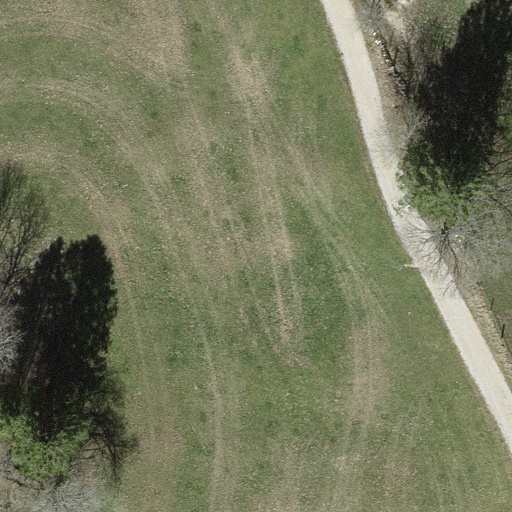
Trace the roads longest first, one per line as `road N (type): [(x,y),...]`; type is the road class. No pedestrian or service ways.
road 1 (track): [(334,0),(511,423)]
road 2 (track): [(373,0),(496,190),(511,197)]
